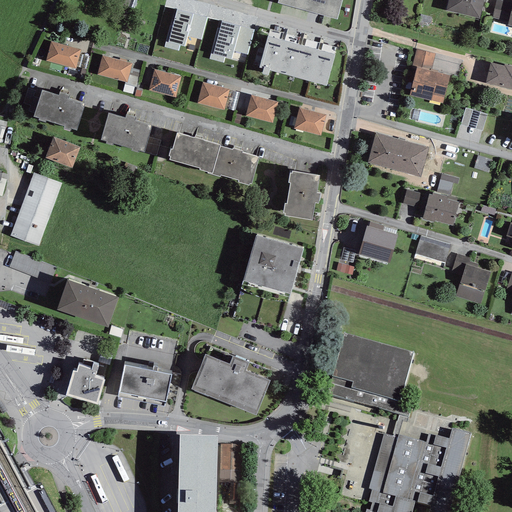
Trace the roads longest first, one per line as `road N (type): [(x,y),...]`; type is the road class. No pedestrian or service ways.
road 1 (residential): [(256,434),(281,420),(302,384),(365,0)]
road 2 (unknown): [(346,110),(67,38)]
road 3 (residential): [(64,428),(121,419),(256,434)]
road 4 (track): [(208,0),(359,41)]
